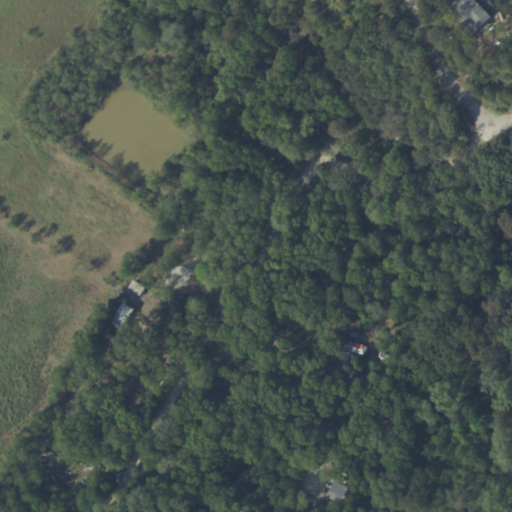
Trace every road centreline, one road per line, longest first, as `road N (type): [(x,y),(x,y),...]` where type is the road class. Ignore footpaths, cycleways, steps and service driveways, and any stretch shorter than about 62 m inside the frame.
road 1 (residential): [(218,308),(324,393),(283,511)]
road 2 (residential): [(218,308),(96,511)]
road 3 (residential): [(511,112),(499,129),(389,175),(308,162)]
road 4 (residential): [(308,162),(218,308)]
road 5 (residential): [(499,129),(417,21),(421,0)]
